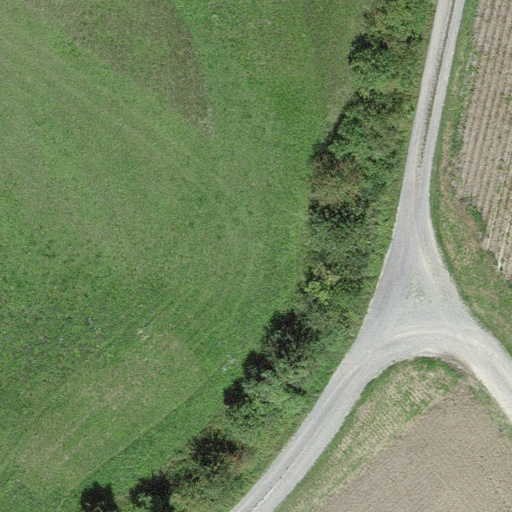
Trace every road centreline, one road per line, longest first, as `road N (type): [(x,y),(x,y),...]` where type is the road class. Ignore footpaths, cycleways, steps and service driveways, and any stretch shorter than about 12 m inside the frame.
road 1 (track): [(281,511),(354,411),(402,292),(469,0)]
road 2 (track): [(511,390),(476,332),(402,292)]
